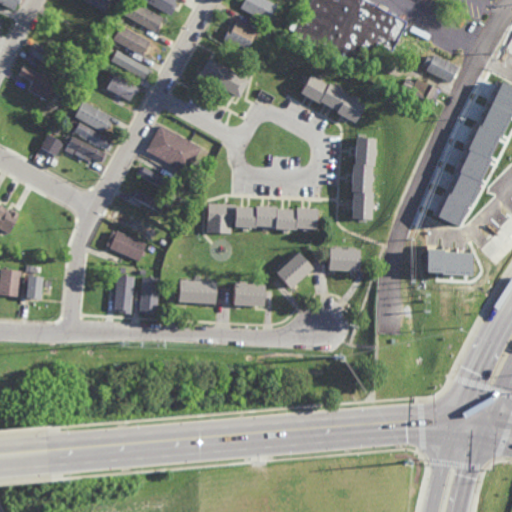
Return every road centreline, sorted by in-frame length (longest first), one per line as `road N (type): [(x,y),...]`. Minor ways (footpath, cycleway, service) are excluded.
road 1 (primary): [(482,429),(422,423),(45,453)]
road 2 (residential): [(206,0),(91,210),(76,252),(67,332)]
road 3 (residential): [(391,328),(401,225),(511,6)]
road 4 (residential): [(328,324),(316,336),(288,342),(0,330)]
road 5 (primary): [(430,511),(467,383)]
